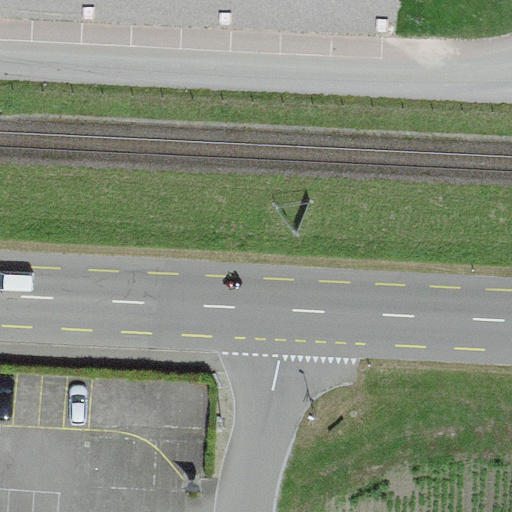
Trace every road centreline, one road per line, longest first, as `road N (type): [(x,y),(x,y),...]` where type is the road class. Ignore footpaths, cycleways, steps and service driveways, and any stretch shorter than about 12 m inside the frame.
road 1 (unclassified): [(0,37),(511,59)]
road 2 (primary): [(286,310),(0,297)]
road 3 (primary): [(511,321),(286,310)]
road 4 (residential): [(249,511),(284,356),(286,310)]
